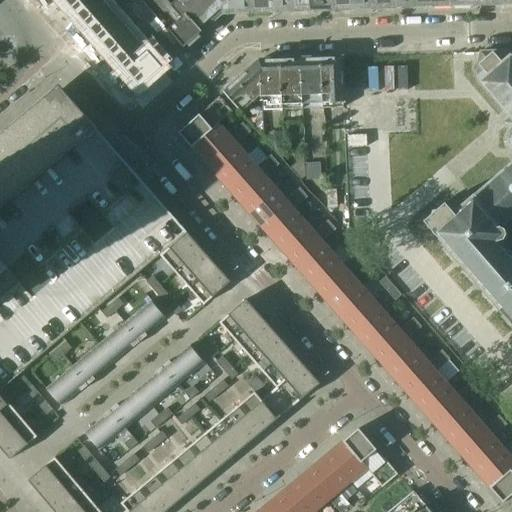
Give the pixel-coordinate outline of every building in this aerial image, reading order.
[(61,0),(70,10),(81,0),(61,0)] [(103,0),(81,0),(70,10),(83,24),(107,4),(103,0)] [(134,0),(127,0),(123,4),(129,11),(137,3),(134,0)] [(209,0),(179,0),(178,1),(189,14),(183,19),(197,35),(212,22),(210,19),(209,0)] [(209,0),(210,19),(212,22),(221,14),(229,14),(227,0),(209,0)] [(247,0),(227,0),(229,14),(248,13),(247,0)] [(268,0),(247,0),(248,13),(269,12),(268,0)] [(287,0),(268,0),(269,12),(288,12),(287,0)] [(307,0),(287,0),(288,12),(308,11),(307,0)] [(328,0),(307,0),(308,11),(329,10),(328,0)] [(348,0),(328,0),(329,10),(349,9),(348,0)] [(368,0),(348,0),(349,9),(369,9),(368,0)] [(388,0),(368,0),(369,9),(389,8),(388,0)] [(137,3),(129,11),(135,17),(143,10),(137,3)] [(107,4),(83,24),(96,39),(120,19),(107,4)] [(120,19),(96,39),(109,54),(133,34),(120,19)] [(197,35),(183,19),(169,31),(170,32),(184,48),(197,35)] [(158,26),(149,34),(155,40),(164,33),(158,26)] [(164,33),(155,40),(161,47),(169,39),(164,33)] [(133,34),(109,54),(122,69),(146,49),(133,34)] [(146,49),(122,69),(136,84),(159,64),(146,49)] [(511,256),(498,241),(503,239),(504,229),(499,227),(511,215),(511,60),(505,52),(480,53),(476,77),(510,117),(503,123),(510,131),(507,134),(506,140),(508,147),(511,152),(511,164),(473,198),(472,198),(462,207),(453,196),(424,222),(511,322),(511,256)] [(341,58),(319,59),(321,109),(343,109),(341,58)] [(299,59),(280,60),(281,110),(301,110),(299,59)] [(319,59),(299,59),(301,110),(321,109),(319,59)] [(280,60),(259,61),(261,103),(267,102),(267,111),(281,110),(280,60)] [(259,61),(224,92),(242,113),(258,99),(261,103),(259,61)] [(0,390),(2,388),(19,374),(186,233),(96,130),(97,129),(59,85),(0,134),(0,390)] [(218,125),(232,112),(218,97),(178,133),(191,147),(218,124),(218,125)] [(250,133),(242,123),(235,129),(243,139),(250,133)] [(205,164),(232,140),(228,135),(218,125),(218,124),(191,147),(205,164)] [(243,139),(235,129),(228,135),(232,140),(236,145),(243,139)] [(366,135),(346,136),(347,148),(366,147),(366,135)] [(219,180),(246,156),(236,145),(232,140),(205,164),(219,180)] [(234,196),(260,173),(256,168),(246,156),(219,180),(234,196)] [(278,165),(270,156),(263,162),(271,171),(278,165)] [(271,171),(263,162),(256,168),(260,173),(264,177),(271,171)] [(316,181),(313,168),(306,170),(309,183),(316,181)] [(248,212),(275,189),(264,177),(260,173),(234,196),(248,212)] [(344,188),(344,174),(334,174),(334,189),(344,188)] [(307,198),(299,188),(292,194),(300,204),(307,198)] [(262,229),(289,205),(285,201),(275,189),(248,212),(262,229)] [(293,210),(300,204),(292,194),(285,201),(289,205),(293,210)] [(276,245),(303,221),(293,210),(289,205),(262,229),(276,245)] [(290,261),(317,237),(313,233),(303,221),(276,245),(290,261)] [(335,230),(327,221),(320,227),(328,236),(335,230)] [(328,236),(320,227),(313,233),(317,237),(321,242),(328,236)] [(186,233),(160,256),(174,273),(201,249),(186,233)] [(305,277),(332,254),(321,242),(317,237),(290,261),(305,277)] [(201,249),(174,273),(189,289),(215,265),(201,249)] [(364,262),(356,253),(349,259),(357,268),(364,262)] [(319,293),(346,270),(342,265),(332,254),(305,277),(319,293)] [(357,268),(349,259),(342,265),(346,270),(350,275),(357,268)] [(215,265),(189,289),(203,305),(230,282),(215,265)] [(333,310),(360,286),(350,275),(346,270),(319,293),(333,310)] [(151,277),(145,282),(153,291),(159,286),(151,277)] [(393,286),(385,277),(379,283),(387,292),(393,286)] [(159,286),(153,291),(161,300),(167,295),(159,286)] [(347,326),(374,302),(360,286),(333,310),(347,326)] [(401,295),(393,286),(387,292),(395,301),(401,295)] [(117,299),(109,306),(115,312),(123,305),(117,299)] [(245,300),(219,323),(233,340),(260,316),(245,300)] [(150,301),(124,323),(139,341),(165,318),(150,301)] [(173,302),(167,308),(172,313),(175,316),(181,311),(173,302)] [(362,342),(389,319),(374,302),(347,326),(362,342)] [(109,306),(101,313),(106,319),(115,312),(109,306)] [(260,316),(233,340),(248,356),(274,333),(260,316)] [(421,327),(413,318),(406,324),(414,333),(421,327)] [(376,358),(403,335),(399,330),(389,319),(362,342),(376,358)] [(124,323),(98,345),(113,363),(139,341),(124,323)] [(414,333),(406,324),(399,330),(403,335),(407,339),(414,333)] [(274,333),(248,356),(262,372),(288,349),(274,333)] [(417,351),(407,339),(403,335),(376,358),(390,375),(417,351)] [(65,343),(57,350),(62,356),(71,349),(65,343)] [(210,344),(204,349),(212,358),(218,353),(210,344)] [(98,345),(72,367),(86,385),(113,363),(98,345)] [(189,346),(163,368),(177,385),(204,363),(189,346)] [(288,349),(262,372),(276,388),(303,365),(288,349)] [(57,350),(49,357),(54,363),(62,356),(57,350)] [(404,391),(431,367),(427,363),(417,351),(390,375),(404,391)] [(449,360),(441,351),(434,357),(442,366),(449,360)] [(221,357),(215,362),(223,371),(229,366),(221,357)] [(442,366),(434,357),(427,363),(431,367),(435,372),(442,366)] [(276,388),(272,391),(288,410),(319,384),(303,365),(276,388)] [(229,366),(223,371),(228,376),(231,380),(237,375),(232,369),(229,366)] [(72,367),(45,389),(60,407),(86,385),(72,367)] [(419,407),(446,384),(435,372),(431,367),(404,391),(419,407)] [(163,368),(136,390),(151,407),(177,385),(163,368)] [(23,376),(17,382),(25,391),(31,386),(23,376)] [(222,381),(213,389),(218,395),(223,391),(227,387),(222,381)] [(25,391),(17,382),(11,387),(19,396),(25,391)] [(478,392),(470,383),(463,389),(471,398),(478,392)] [(433,423),(460,400),(456,395),(446,384),(419,407),(433,423)] [(31,386),(25,391),(32,399),(38,394),(31,385),(31,386)] [(192,386),(184,394),(190,400),(198,393),(192,386)] [(19,396),(11,387),(5,392),(13,401),(19,396)] [(13,401),(5,392),(2,388),(0,390),(0,397),(6,405),(8,403),(9,404),(13,401)] [(213,389),(204,396),(209,403),(218,395),(213,389)] [(471,398),(463,389),(456,395),(460,400),(464,404),(471,398)] [(136,390),(110,411),(125,429),(151,407),(136,390)] [(261,401),(260,401),(276,420),(288,410),(272,391),(261,401)] [(254,393),(237,407),(259,434),(276,420),(260,401),(261,401),(254,393)] [(447,440),(474,416),(464,404),(460,400),(433,423),(447,440)] [(44,401),(38,406),(46,416),(52,410),(44,401)] [(7,405),(0,410),(0,438),(22,420),(9,404),(8,403),(6,405),(7,405)] [(194,404),(185,412),(190,418),(199,410),(194,404)] [(237,407),(220,421),(243,448),(259,434),(237,407)] [(166,408),(158,415),(163,422),(164,421),(172,415),(166,408)] [(110,411),(84,433),(98,451),(125,429),(110,411)] [(185,412),(176,420),(181,426),(190,418),(185,412)] [(158,415),(149,422),(155,429),(157,427),(163,422),(158,415)] [(461,456),(488,432),(484,428),(474,416),(447,440),(461,456)] [(506,425),(498,416),(491,422),(499,431),(506,425)] [(22,420),(0,438),(0,448),(10,460),(37,437),(22,420)] [(220,421),(204,435),(226,462),(243,448),(220,421)] [(499,431),(491,422),(484,428),(488,432),(492,437),(499,431)] [(397,475),(358,429),(343,441),(366,469),(365,469),(381,488),(397,475)] [(161,432),(152,440),(157,446),(166,438),(161,432)] [(476,472),(503,449),(492,437),(488,432),(461,456),(476,472)] [(204,435),(187,448),(210,475),(226,462),(204,435)] [(132,437),(123,444),(129,451),(137,444),(132,437)] [(152,440),(142,447),(147,453),(157,446),(152,440)] [(366,469),(343,441),(326,455),(349,482),(365,469),(366,469)] [(83,447),(77,452),(85,461),(91,456),(83,447)] [(187,448),(170,462),(193,489),(210,475),(187,448)] [(511,469),(511,459),(503,449),(476,472),(490,488),(511,469)] [(133,455),(124,462),(129,469),(138,461),(133,455)] [(349,482),(326,455),(310,469),(333,496),(337,492),(349,482)] [(54,458),(28,481),(42,498),(69,475),(54,458)] [(94,460),(88,465),(96,474),(102,469),(94,460)] [(124,462),(115,470),(120,476),(124,473),(129,469),(124,462)] [(170,462),(154,476),(176,503),(193,489),(170,462)] [(102,469),(96,474),(99,478),(103,483),(110,478),(108,476),(102,469)] [(333,496),(310,469),(293,483),(316,510),(328,500),(333,496)] [(502,503),(511,494),(511,469),(490,488),(502,503)] [(69,475),(42,498),(53,511),(58,511),(83,491),(69,475)] [(139,489),(137,490),(155,511),(165,511),(176,503),(154,476),(139,489)] [(313,511),(316,510),(293,483),(277,496),(289,511),(313,511)] [(155,511),(137,490),(120,504),(126,511),(126,510),(127,511),(155,511)] [(83,491),(58,511),(91,511),(97,508),(83,491)] [(334,507),(343,499),(337,492),(333,496),(328,500),(334,507)] [(430,511),(426,506),(413,492),(389,511),(430,511)] [(289,511),(277,496),(260,510),(261,511),(289,511)] [(337,511),(342,511),(349,507),(343,499),(334,507),(337,511)]
